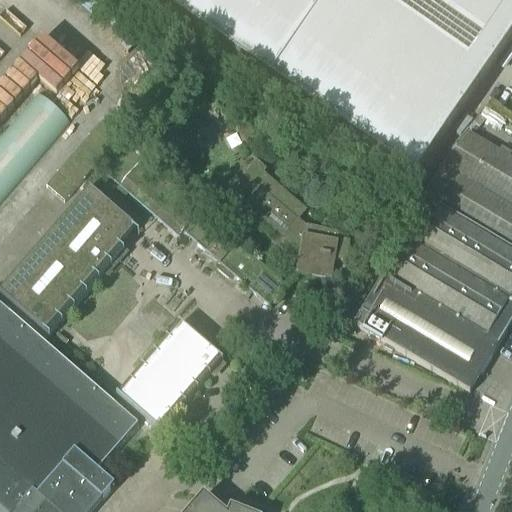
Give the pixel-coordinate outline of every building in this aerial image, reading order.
[(511,0),(108,0),(406,196),(510,37),(511,37),(511,0)] [(0,137),(0,204),(68,125),(35,96),(0,137)] [(100,126),(45,189),(64,204),(118,141),(100,126)] [(469,398),(511,326),(511,162),(470,137),(443,169),(412,220),(408,241),(409,241),(386,279),(383,277),(353,327),(469,398)] [(269,310),(286,290),(126,151),(104,176),(178,240),(183,235),(269,310)] [(237,205),(280,243),(276,249),(298,269),(297,276),(330,282),(334,264),(346,266),(350,246),(337,243),(338,238),(308,232),(297,223),(305,214),(262,177),(265,173),(255,165),(244,178),(250,184),(242,193),(245,196),(237,205)] [(89,194),(0,296),(0,297),(48,340),(110,268),(123,254),(120,250),(134,233),(89,194)] [(0,511),(93,511),(113,490),(96,475),(136,429),(0,310),(0,511)] [(98,348),(115,364),(138,339),(121,323),(98,348)] [(212,367),(218,360),(179,327),(116,399),(159,436),(216,370),(212,367)] [(231,511),(219,511),(204,499),(193,511),(231,511)]
